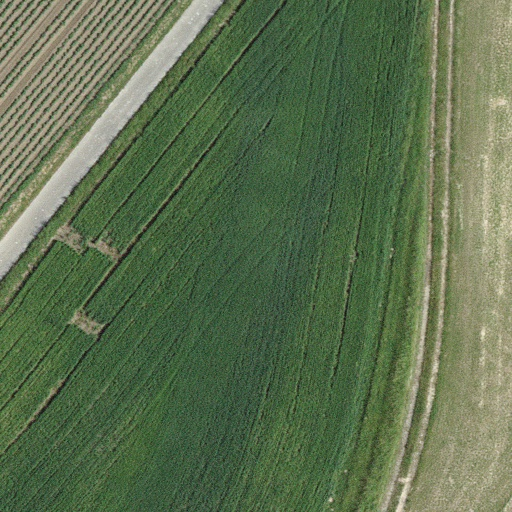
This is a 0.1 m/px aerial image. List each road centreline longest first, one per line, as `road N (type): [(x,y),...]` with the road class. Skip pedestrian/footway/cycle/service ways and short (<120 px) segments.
road 1 (track): [(449,0),(441,90),(442,322),(430,418),(399,511)]
road 2 (track): [(212,0),(0,260)]
